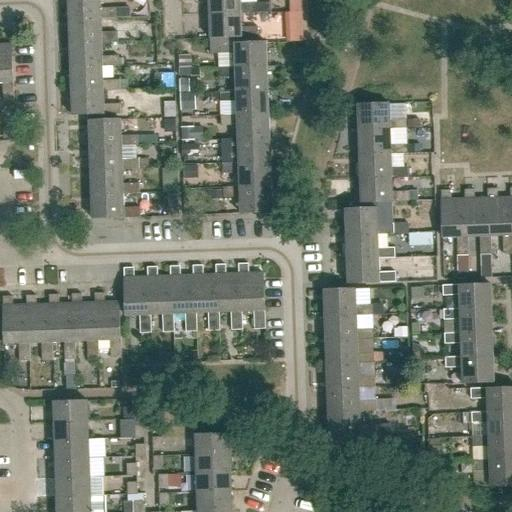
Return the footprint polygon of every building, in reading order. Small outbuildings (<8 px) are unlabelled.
[(101,9),(100,0),(68,0),(69,19),(101,17),(101,19),(116,18),(116,8),(101,9)] [(208,0),(209,14),(242,12),(241,14),(272,13),(271,3),(241,4),(240,0),(208,0)] [(242,28),(241,14),(242,12),(209,14),(210,39),(258,37),(258,28),(242,28)] [(102,33),(101,19),(101,17),(69,19),(70,43),(102,41),(102,43),(118,42),(117,32),(102,33)] [(235,69),(268,67),(267,42),(238,43),(238,38),(210,39),(211,54),(235,54),(235,67),(235,69)] [(103,57),(102,43),(102,41),(70,43),(71,67),(103,65),(103,67),(118,66),(118,56),(103,57)] [(0,83),(3,83),(3,101),(15,101),(14,82),(13,82),(12,45),(0,44),(0,83)] [(103,80),(103,67),(103,65),(71,67),(72,91),(104,89),(104,91),(119,90),(119,79),(103,80)] [(149,77),(167,76),(166,66),(149,67),(149,77)] [(268,91),(268,67),(235,69),(235,67),(219,67),(219,78),(236,77),(236,91),(236,93),(268,91)] [(104,105),(104,91),(104,89),(72,91),(73,115),(73,116),(105,114),(105,115),(120,114),(120,104),(104,105)] [(237,117),(269,115),(268,91),(236,93),(236,91),(220,92),(220,102),(237,101),(237,115),(237,117)] [(158,110),(168,110),(168,95),(158,95),(158,110)] [(391,129),(391,131),(407,130),(407,120),(390,120),(389,104),(357,105),(358,130),(391,129)] [(270,140),(269,115),(237,117),(237,115),(221,116),(221,126),(237,125),(238,139),(238,141),(270,140)] [(421,119),(407,120),(407,130),(422,130),(421,119)] [(122,145),(122,146),(138,146),(137,135),(122,136),(121,120),(89,121),(90,146),(122,145)] [(203,127),(181,128),(182,141),(203,140),(203,127)] [(391,144),(391,131),(391,129),(358,130),(359,154),(391,153),(391,154),(408,154),(407,144),(391,144)] [(238,141),(238,139),(221,140),(222,150),(238,149),(239,163),(239,165),(271,163),(270,140),(238,141)] [(122,160),(122,146),(122,145),(90,146),(91,170),(123,169),(123,170),(138,170),(138,160),(122,160)] [(392,168),(391,154),(391,153),(359,154),(360,178),(392,177),(392,178),(409,178),(408,168),(392,168)] [(272,187),(271,163),(239,165),(239,163),(222,164),(223,174),(239,173),(239,187),(239,189),(272,187)] [(123,184),(123,170),(123,169),(91,170),(91,194),(124,193),(124,194),(139,194),(139,184),(123,184)] [(393,193),(392,178),(392,177),(360,178),(361,203),(393,202),(409,202),(409,192),(393,193)] [(273,212),(272,187),(239,189),(239,187),(223,188),(223,198),(240,197),(240,214),(273,212)] [(510,198),(498,198),(497,188),(487,188),(488,199),(489,236),(491,236),(503,236),(503,254),(511,253),(511,235),(510,198)] [(489,236),(488,199),(475,199),(475,189),(464,189),(464,199),(465,199),(466,237),(469,237),(480,236),(481,255),(492,254),(491,236),(489,236)] [(465,199),(464,199),(451,200),(451,190),(441,190),(443,238),(457,237),(458,256),(470,255),(469,237),(466,237),(465,199)] [(124,208),(124,194),(124,193),(91,194),(92,219),(124,218),(140,218),(140,208),(124,208)] [(378,234),(378,235),(394,234),(394,224),(378,225),(377,209),(345,210),(346,235),(378,234)] [(378,249),(378,235),(378,234),(346,235),(346,259),(379,258),(379,259),(395,259),(394,249),(378,249)] [(379,273),(379,259),(379,258),(346,259),(347,284),(379,282),(379,283),(396,283),(395,273),(379,273)] [(241,312),(242,311),(254,311),(255,330),(266,329),(265,310),(264,279),(264,273),(250,274),(249,264),(239,265),(239,274),(241,312)] [(241,312),(239,274),(227,274),(226,265),(216,265),(216,275),(218,312),(219,312),(231,312),(232,330),(243,330),(242,311),(241,312)] [(216,275),(204,275),(204,266),(194,266),(194,275),(195,313),(196,313),(208,313),(208,331),(220,331),(219,312),(218,312),(216,275)] [(195,313),(194,275),(181,276),(181,267),(171,267),(171,276),(172,314),(174,314),(185,314),(185,332),(197,332),(196,313),(195,313)] [(148,277),(147,277),(135,278),(134,268),(124,269),(125,316),(140,315),(141,334),(152,333),(151,315),(149,315),(148,277)] [(172,314),(171,276),(157,277),(157,268),(146,268),(147,277),(148,277),(149,315),(151,315),(163,314),(163,333),(174,333),(174,314),(172,314)] [(459,310),(492,309),(491,284),(443,286),(443,296),(459,295),(459,309),(459,310)] [(357,314),(357,315),(373,314),(372,304),(356,304),(356,289),(324,290),(325,315),(357,314)] [(97,341),(99,341),(110,340),(111,359),(122,358),(121,339),(119,302),(105,303),(104,293),(95,294),(95,303),(97,341)] [(95,303),(82,303),(82,294),(72,294),(72,304),(73,304),(74,342),(75,342),(88,341),(88,360),(99,359),(99,341),(97,341),(95,303)] [(73,304),(72,304),(60,304),(59,295),(49,295),(49,304),(50,304),(51,342),(53,342),(65,342),(65,360),(76,360),(75,342),(74,342),(73,304)] [(28,343),(27,305),(26,305),(13,306),(13,296),(3,297),(4,333),(5,344),(19,344),(20,362),(31,361),(30,343),(28,343)] [(50,304),(49,304),(36,305),(36,296),(26,296),(26,305),(27,305),(28,343),(30,343),(42,343),(42,361),(54,360),(53,342),(51,342),(50,304)] [(372,304),(373,314),(385,314),(385,303),(372,304)] [(493,333),(492,309),(459,310),(459,309),(444,309),(444,320),(460,319),(460,333),(460,334),(493,333)] [(357,329),(357,315),(357,314),(325,315),(325,339),(357,338),(357,339),(373,339),(373,328),(357,329)] [(493,357),(493,333),(460,334),(460,333),(444,333),(445,343),(461,343),(461,357),(461,358),(493,357)] [(358,353),(357,339),(357,338),(325,339),(326,363),(358,362),(358,363),(374,363),(374,353),(358,353)] [(494,382),(493,357),(461,358),(461,357),(445,357),(446,367),(462,367),(462,383),(494,382)] [(358,363),(358,362),(326,363),(327,387),(359,386),(359,388),(375,387),(375,377),(359,377),(358,363)] [(76,364),(65,364),(65,376),(76,376),(76,364)] [(430,398),(429,376),(421,377),(422,399),(430,398)] [(443,382),(445,392),(461,390),(460,380),(443,382)] [(360,401),(359,388),(359,386),(327,387),(328,411),(360,410),(360,412),(376,411),(376,401),(360,401)] [(487,414),(511,413),(511,388),(488,389),(488,388),(470,388),(471,399),(487,398),(487,412),(487,414)] [(54,422),(88,421),(87,401),(53,402),(54,422)] [(135,420),(145,419),(144,407),(134,407),(135,420)] [(361,425),(360,412),(360,410),(328,411),(329,436),(377,435),(377,424),(361,425)] [(511,437),(511,413),(487,414),(487,412),(471,413),(471,423),(488,422),(488,436),(488,438),(511,437)] [(55,441),(89,440),(88,421),(54,422),(55,441)] [(392,450),(390,424),(377,425),(378,450),(392,450)] [(135,438),(145,438),(145,425),(135,426),(135,438)] [(196,455),(230,454),(229,434),(195,435),(196,455)] [(511,461),(511,437),(488,438),(488,436),(472,437),(472,447),(489,446),(489,460),(489,462),(511,461)] [(153,450),(163,449),(163,437),(153,437),(153,450)] [(55,460),(90,458),(89,440),(55,441),(55,460)] [(136,457),(146,457),(146,444),(136,445),(136,457)] [(197,474),(231,472),(230,454),(196,455),(197,474)] [(154,468),(158,468),(164,468),(163,456),(153,456),(154,468)] [(56,479),(90,477),(90,458),(55,460),(56,479)] [(511,499),(511,461),(489,462),(489,460),(473,461),(473,471),(489,470),(490,487),(498,486),(499,500),(511,499)] [(127,476),(137,476),(137,463),(127,464),(127,476)] [(197,492),(231,491),(231,472),(197,474),(197,492)] [(159,487),(169,487),(169,474),(159,475),(159,487)] [(103,477),(90,477),(56,479),(57,497),(104,496),(103,477)] [(128,495),(138,494),(137,482),(127,482),(128,495)] [(198,511),(232,510),(231,491),(197,492),(198,511)] [(160,506),(170,506),(169,493),(159,493),(160,506)] [(104,511),(104,496),(57,497),(57,511),(104,511)] [(133,511),(143,511),(143,501),(133,501),(133,511)]
